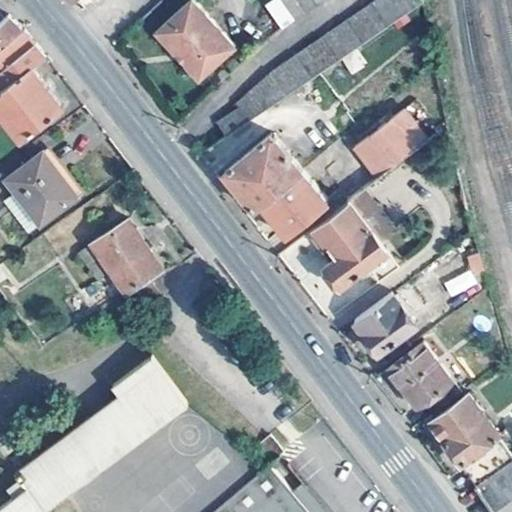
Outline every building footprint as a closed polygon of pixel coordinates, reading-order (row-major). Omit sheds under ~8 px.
[(188,0),(155,33),(198,77),(234,44),(191,0),(188,0)] [(283,31),(295,23),(291,17),(281,0),(270,0),(264,4),(280,27),(283,31)] [(307,16),(302,7),(297,0),(281,0),(291,17),(295,23),(307,16)] [(297,0),(302,7),(307,16),(319,8),(313,0),(297,0)] [(385,0),(378,0),(370,6),(386,29),(398,21),(385,0)] [(402,0),(385,0),(398,21),(410,13),(402,0)] [(402,0),(410,13),(424,4),(423,0),(402,0)] [(370,6),(357,14),(373,38),(386,29),(370,6)] [(346,22),(361,46),(373,38),(357,14),(346,22)] [(0,24),(0,49),(23,32),(9,17),(0,24)] [(335,29),(350,53),(361,46),(346,22),(335,29)] [(322,37),(338,61),(350,53),(335,29),(322,37)] [(0,70),(35,43),(25,30),(23,32),(0,49),(0,70)] [(325,69),(338,61),(322,37),(310,45),(325,69)] [(0,92),(32,67),(45,56),(35,43),(0,70),(0,92)] [(297,54),(312,78),(325,69),(310,45),(297,54)] [(297,54),(283,63),(300,86),(312,78),(297,54)] [(300,86),(283,63),(271,71),(270,72),(286,95),(300,86)] [(62,107),(32,67),(0,92),(0,111),(22,139),(62,107)] [(270,72),(260,81),(273,104),(286,95),(270,72)] [(273,104),(260,81),(248,92),(261,112),(273,104)] [(248,120),(261,112),(248,92),(237,102),(240,107),(248,120)] [(248,120),(240,107),(218,121),(226,136),(248,120)] [(356,148),(379,178),(429,140),(406,110),(356,148)] [(255,210),(260,206),(303,171),(272,134),(224,172),(255,210)] [(233,144),(226,136),(199,154),(207,164),(233,144)] [(68,180),(46,150),(38,156),(61,184),(68,180)] [(61,184),(38,156),(7,179),(43,225),(81,195),(68,180),(61,184)] [(328,201),(303,171),(260,206),(286,237),(328,201)] [(388,252),(349,201),(313,228),(316,232),(314,238),(319,246),(326,245),(335,259),(325,266),(327,270),(325,271),(324,276),(331,286),(339,286),(341,287),(388,252)] [(126,293),(148,278),(162,269),(128,219),(92,243),(126,293)] [(471,269),(443,283),(451,297),(478,284),(471,269)] [(162,298),(148,278),(126,293),(139,313),(162,298)] [(416,324),(392,293),(356,320),(364,331),(362,333),(378,353),(379,351),(388,363),(422,337),(417,330),(406,337),(404,333),(416,324)] [(435,413),(461,393),(424,344),(390,369),(418,406),(426,400),(435,413)] [(180,395),(152,357),(114,384),(121,395),(124,393),(129,400),(147,388),(162,409),(180,395)] [(162,409),(147,388),(129,400),(124,393),(121,395),(89,419),(112,449),(58,490),(65,500),(188,405),(180,395),(162,409)] [(477,486),(511,460),(511,450),(468,394),(432,421),(446,441),(445,442),(477,486)] [(112,449),(89,419),(17,473),(28,488),(0,510),(0,511),(49,511),(65,500),(58,490),(112,449)] [(258,443),(273,459),(288,446),(274,429),(258,443)] [(511,511),(511,460),(477,486),(475,487),(491,511),(511,511)] [(292,489),(269,462),(259,470),(211,511),(327,511),(314,497),(306,505),(292,489)] [(292,489),(306,505),(314,497),(327,511),(337,511),(305,477),(292,489)]
